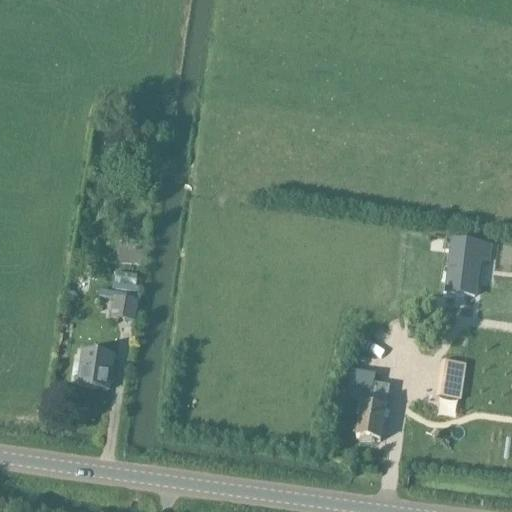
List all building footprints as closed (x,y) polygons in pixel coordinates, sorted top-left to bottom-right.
[(462,245),(455,297),(483,300),(488,264),(497,265),(499,250),(462,245)] [(111,284),(134,286),(135,274),(112,272),(111,284)] [(137,303),(115,300),(112,320),(134,323),(137,303)] [(375,322),(373,356),(398,357),(400,323),(375,322)] [(80,389),(111,394),(116,360),(85,355),(80,389)] [(438,359),(432,396),(458,400),(464,363),(438,359)] [(372,386),(369,407),(360,406),(355,439),(380,442),(386,388),(372,386)]
